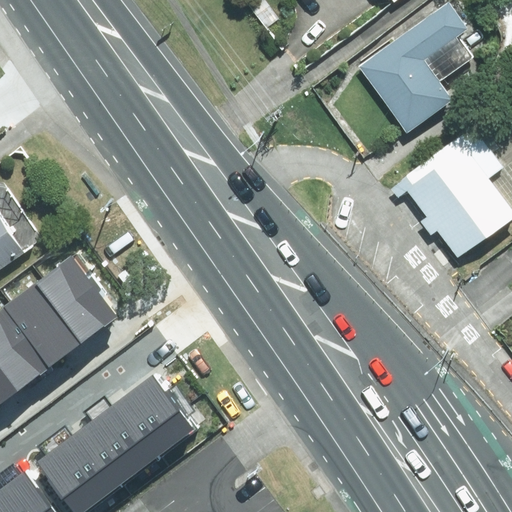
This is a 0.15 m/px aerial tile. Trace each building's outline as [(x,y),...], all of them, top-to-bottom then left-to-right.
[(278,19),(264,0),(258,0),(251,6),(267,27),(278,19)] [(450,1),(353,67),(401,138),(455,101),(426,60),(470,30),(450,1)] [(409,198),(454,258),(511,214),(511,148),(511,147),(511,119),(501,104),(389,187),(397,197),(404,191),(409,198)] [(0,271),(30,251),(0,207),(0,271)] [(71,255),(41,278),(88,339),(117,317),(98,292),(101,290),(91,277),(89,278),(71,255)] [(41,278),(10,302),(56,362),(88,339),(41,278)] [(10,302),(0,310),(0,354),(24,386),(56,362),(10,302)] [(0,354),(0,404),(24,386),(0,354)] [(152,374),(126,395),(166,449),(192,430),(152,374)] [(126,395),(85,425),(126,479),(166,449),(126,395)] [(85,425),(37,462),(74,511),(82,511),(126,479),(85,425)] [(55,511),(24,471),(0,489),(0,511),(55,511)]
